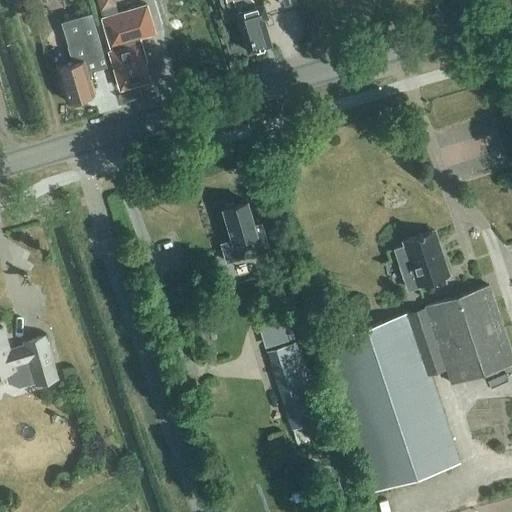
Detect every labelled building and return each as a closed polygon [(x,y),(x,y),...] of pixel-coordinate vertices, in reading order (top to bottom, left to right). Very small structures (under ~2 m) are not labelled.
[(100,0),(103,13),(120,10),(118,0),(100,0)] [(223,0),(225,2),(232,0),(247,52),(270,45),(262,19),(267,17),(263,4),(254,7),(252,1),(251,0),(223,0)] [(141,61),(145,60),(139,38),(155,34),(147,5),(101,18),(121,87),(125,86),(127,88),(133,86),(134,83),(146,80),(141,61)] [(102,55),(94,25),(81,29),(89,58),(102,55)] [(82,60),(77,44),(62,48),(66,64),(56,68),(66,103),(69,102),(72,104),(79,102),(80,99),(92,95),(87,76),(90,75),(85,59),(82,60)] [(253,225),(246,202),(221,209),(232,242),(222,245),(227,261),(272,247),(265,221),(253,225)] [(431,232),(402,242),(404,245),(393,248),(406,290),(434,281),(436,287),(447,284),(444,277),(446,277),(444,269),(446,268),(437,242),(435,243),(431,232)] [(284,287),(275,262),(261,267),(267,283),(265,283),(268,293),(284,287)] [(451,384),(511,363),(511,357),(488,285),(425,306),(410,313),(322,342),(371,492),(459,463),(430,374),(446,369),(451,384)] [(8,350),(1,327),(0,327),(0,373),(4,372),(7,383),(15,388),(34,382),(35,384),(56,378),(43,335),(22,342),(23,345),(8,350)] [(291,429),(301,426),(321,420),(294,333),(282,337),(285,347),(267,352),(291,429)] [(343,498),(339,483),(328,486),(331,501),(343,498)]
